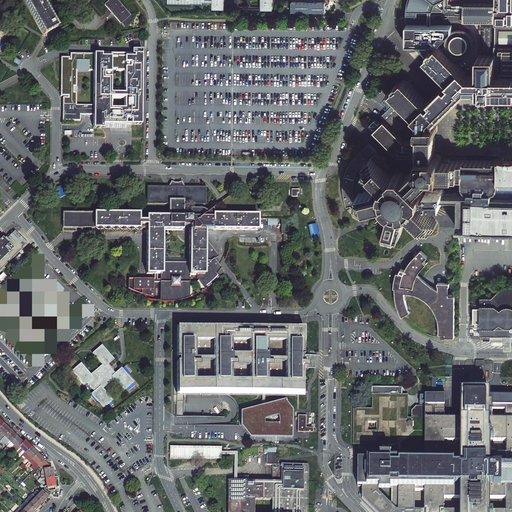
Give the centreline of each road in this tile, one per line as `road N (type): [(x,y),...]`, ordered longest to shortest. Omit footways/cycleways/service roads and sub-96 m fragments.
road 1 (unclassified): [(326,309),(326,469),(363,511)]
road 2 (unclassified): [(367,511),(331,438),(334,310)]
road 3 (unclassified): [(161,314),(159,465),(180,511)]
road 4 (unclassified): [(14,213),(109,311),(161,314)]
road 5 (unclassified): [(343,291),(375,294),(428,342),(465,353),(511,353)]
road 6 (unclassified): [(392,0),(322,171)]
road 7 (residential): [(144,0),(152,17),(152,169)]
road 8 (residential): [(322,171),(152,169)]
road 9 (unclassified): [(161,314),(296,316),(319,304)]
road 10 (residential): [(152,169),(55,173),(14,213)]
